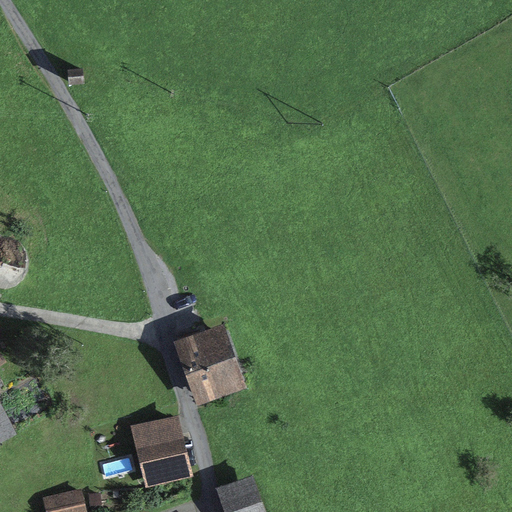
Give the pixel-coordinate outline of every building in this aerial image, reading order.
[(83,68),(67,69),(68,84),(84,83),(83,68)] [(225,324),(175,343),(195,405),(248,390),(225,324)] [(0,442),(16,434),(0,403),(0,364),(6,360),(0,351),(0,442)] [(178,415),(131,426),(145,488),(193,476),(178,415)] [(218,488),(217,488),(225,511),(266,511),(253,476),(218,488)] [(86,511),(81,489),(43,497),(46,511),(86,511)] [(100,493),(88,493),(89,506),(102,505),(100,493)]
